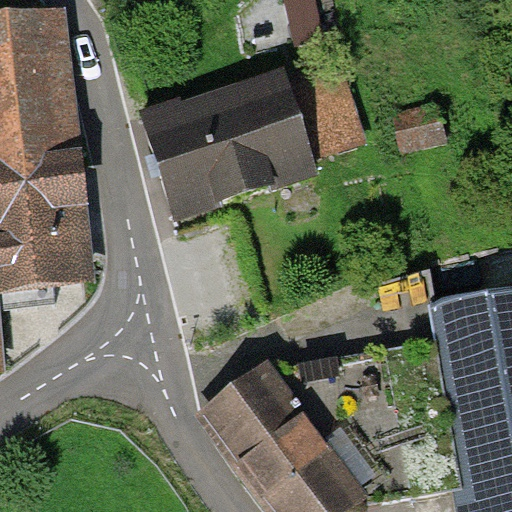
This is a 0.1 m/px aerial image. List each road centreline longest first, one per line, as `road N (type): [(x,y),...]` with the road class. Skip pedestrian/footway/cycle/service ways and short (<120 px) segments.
road 1 (residential): [(135,341),(141,281),(129,220),(99,76),(66,0)]
road 2 (residential): [(238,511),(135,341)]
road 3 (residential): [(0,413),(135,341)]
